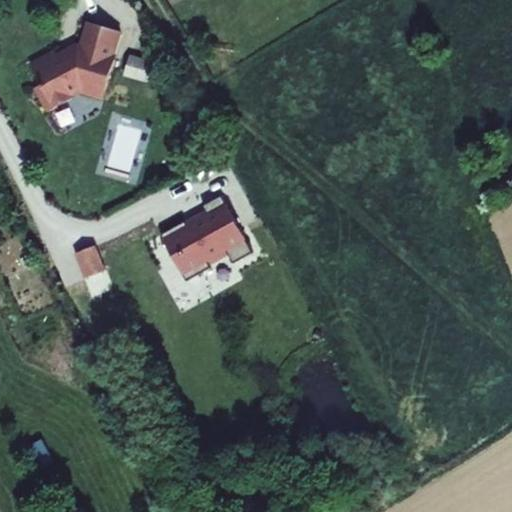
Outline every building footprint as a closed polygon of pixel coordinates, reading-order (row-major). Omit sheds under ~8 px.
[(82,94),(104,100),(118,54),(116,54),(123,32),(87,22),(81,43),(77,43),(58,53),(55,49),(30,63),(42,85),(34,89),(47,113),(78,97),(76,95),(82,92),(82,94)] [(207,210),(162,234),(188,281),(213,268),(211,266),(231,256),(235,263),(254,252),(223,196),(204,206),(207,210)] [(97,246),(76,256),(86,278),(107,269),(97,246)] [(322,333),(317,331),(314,337),(320,339),(322,333)] [(54,461),(42,440),(26,449),(37,470),(54,461)]
